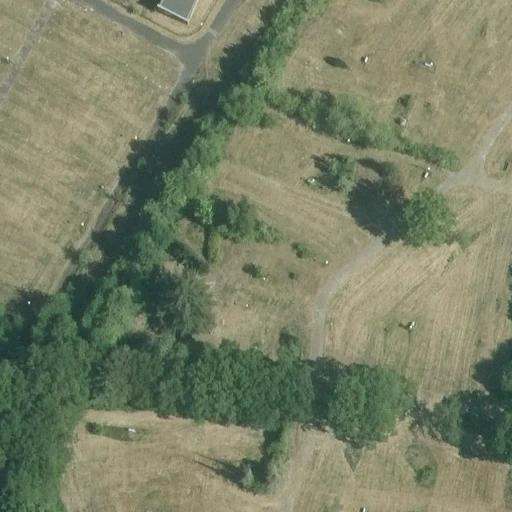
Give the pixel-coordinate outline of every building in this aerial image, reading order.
[(188,27),(199,0),(163,0),(158,13),(188,27)] [(511,9),(504,7),(495,50),(511,53),(511,9)] [(305,12),(297,25),(326,44),(334,32),(305,12)] [(276,51),(312,71),(319,60),(282,39),(276,51)] [(412,44),(406,70),(419,73),(425,47),(412,44)] [(251,100),(289,108),(292,95),(254,87),(251,100)] [(397,153),(408,122),(393,116),(381,148),(397,153)] [(297,158),(291,155),(278,182),(297,191),(314,156),(301,149),(297,158)] [(352,205),(367,173),(347,164),(333,197),(352,205)] [(158,253),(172,248),(161,213),(146,218),(158,253)] [(244,281),(255,257),(242,251),(232,275),(244,281)] [(511,328),(507,328),(503,342),(511,344),(511,328)] [(499,425),(511,429),(511,418),(503,415),(499,425)] [(385,454),(378,459),(387,473),(395,468),(405,482),(419,472),(393,434),(378,444),(385,454)] [(58,501),(62,488),(42,481),(38,494),(58,501)]
